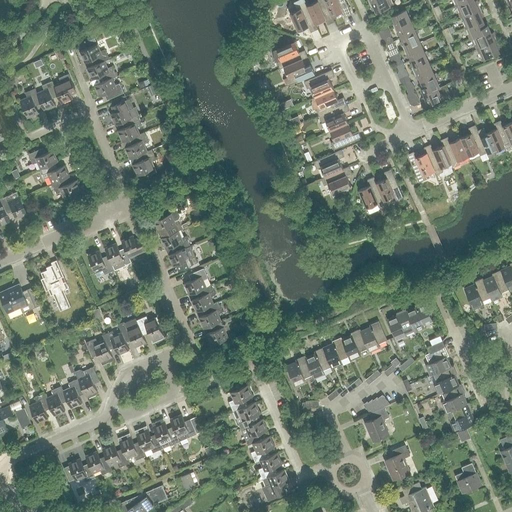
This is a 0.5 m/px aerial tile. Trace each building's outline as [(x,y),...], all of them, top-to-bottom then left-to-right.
[(307,6),(315,24),(325,20),(328,25),(334,22),(332,17),(324,0),(316,0),(317,1),(307,6)] [(324,0),(332,17),(342,12),(344,18),(351,15),(344,0),(324,0)] [(394,5),(391,0),(375,0),(369,3),(373,11),(375,10),(376,13),(394,5)] [(475,1),(474,0),(469,0),(455,6),(460,17),(480,9),(477,0),(475,1)] [(308,27),(311,32),(318,29),(315,24),(307,6),(306,2),(299,5),(300,9),(290,13),(298,32),(308,27)] [(391,20),(394,28),(411,21),(406,9),(391,16),(393,19),(391,20)] [(460,17),(465,28),(483,21),(482,18),(484,17),(480,9),(460,17)] [(415,32),(411,21),(394,28),(398,36),(400,35),(401,38),(415,32)] [(470,40),(472,39),(472,38),(490,31),(486,22),(484,23),(483,21),(465,28),(470,40)] [(477,49),(497,41),(493,32),(491,33),(490,31),(472,38),(472,39),(477,49)] [(400,42),(404,50),(420,43),(415,32),(401,38),(402,41),(400,42)] [(93,35),(87,38),(89,44),(96,41),(93,35)] [(477,49),(482,61),(500,53),(498,50),(500,49),(497,41),(477,49)] [(280,69),(284,68),(284,67),(302,60),(308,57),(305,50),(299,53),(295,42),(276,50),(276,51),(273,52),(275,62),(277,62),(280,69)] [(410,57),(411,60),(425,54),(420,43),(404,50),(407,58),(410,57)] [(94,59),(97,64),(105,61),(109,59),(105,50),(100,51),(97,44),(80,52),(85,63),(94,59)] [(430,65),(425,54),(411,60),(412,63),(410,64),(413,72),(430,65)] [(306,70),(302,60),(284,67),(284,68),(288,77),(284,79),(287,86),(315,74),(312,67),(306,70)] [(104,81),(112,78),(117,76),(112,66),(108,68),(105,61),(97,64),(87,69),(92,80),(102,76),(104,81)] [(419,79),(420,82),(435,76),(430,65),(413,72),(417,80),(419,79)] [(311,87),(315,97),(334,90),(329,79),(335,77),(332,70),(304,82),(307,89),(311,87)] [(73,98),(72,96),(77,94),(69,74),(59,78),(61,83),(54,86),(57,94),(61,104),(73,98)] [(420,86),(423,94),(437,88),(438,88),(440,87),(435,76),(420,82),(422,85),(420,86)] [(94,86),(98,93),(99,97),(109,93),(111,98),(124,93),(120,83),(115,85),(112,78),(104,81),(94,86)] [(44,90),(37,93),(40,101),(44,111),(56,106),(52,96),(57,94),(54,86),(52,81),(42,86),(44,90)] [(440,94),(438,88),(437,88),(423,94),(424,97),(422,98),(426,106),(447,97),(445,92),(440,94)] [(27,98),(20,101),(27,118),(39,113),(35,104),(40,101),(37,93),(35,89),(25,93),(27,98)] [(316,109),(319,116),(346,104),(344,97),(338,100),(334,90),(315,97),(316,98),(312,99),(313,109),(316,109)] [(115,126),(125,122),(132,118),(129,111),(134,109),(130,99),(117,104),(120,110),(110,114),(115,126)] [(291,99),(281,104),(283,110),(293,105),(291,99)] [(349,111),(346,104),(319,116),(322,123),(325,121),(330,131),(348,123),(344,113),(349,111)] [(137,116),(132,118),(125,122),(127,127),(117,131),(122,143),(132,138),(140,135),(137,128),(141,126),(137,116)] [(511,146),(511,144),(511,143),(511,122),(503,126),(501,121),(494,124),(496,129),(504,147),(506,151),(511,148),(511,146)] [(353,134),(348,123),(330,131),(334,141),(330,143),(334,150),(361,138),(358,131),(353,134)] [(471,133),(460,138),(468,156),(478,152),(480,156),(486,153),(477,131),(475,125),(468,128),(471,133)] [(484,128),(477,131),(486,153),(489,159),(496,156),(494,152),(504,147),(496,129),(486,133),(484,128)] [(130,159),(139,155),(147,152),(144,145),(149,143),(144,133),(140,135),(132,138),(134,144),(125,148),(130,159)] [(450,143),(448,137),(441,140),(443,145),(451,164),(453,168),(460,165),(458,161),(468,156),(460,138),(450,143)] [(441,168),(451,164),(443,145),(433,150),(431,144),(424,147),(424,148),(426,153),(427,153),(434,171),(436,175),(443,172),(441,168)] [(434,171),(426,153),(424,148),(417,151),(418,153),(415,154),(414,152),(407,155),(419,182),(426,179),(424,176),(434,171)] [(53,164),(58,162),(53,150),(43,155),(41,149),(28,154),(32,164),(37,162),(40,169),(53,164)] [(152,150),(147,152),(139,155),(142,161),(132,165),(137,176),(148,172),(150,176),(156,173),(151,161),(156,159),(152,150)] [(325,177),(343,169),(339,159),(344,157),(341,150),(314,162),(317,169),(320,167),(325,177)] [(52,184),(65,179),(70,177),(65,165),(55,169),(53,164),(40,169),(44,179),(49,177),(52,184)] [(349,167),(343,169),(325,177),(321,179),(324,186),(328,184),(332,194),(351,186),(346,176),(352,173),(349,167)] [(386,178),(376,183),(384,201),(394,197),(396,200),(403,197),(391,170),(384,173),(386,178)] [(386,205),(384,201),(376,183),(374,177),(367,180),(369,185),(359,190),(367,208),(370,214),(380,210),(379,208),(386,205)] [(61,192),(64,199),(82,192),(77,180),(67,184),(65,179),(52,184),(56,194),(61,192)] [(0,198),(0,201),(1,204),(5,212),(10,209),(14,219),(26,214),(16,192),(0,198)] [(0,225),(9,221),(5,212),(1,204),(0,204),(0,225)] [(170,234),(178,231),(183,229),(181,225),(179,219),(180,217),(176,209),(172,211),(171,214),(153,221),(158,233),(168,229),(170,234)] [(175,246),(178,251),(186,248),(190,246),(186,236),(181,238),(178,231),(170,234),(161,238),(166,250),(175,246)] [(121,241),(125,250),(129,258),(136,255),(138,260),(148,255),(142,243),(137,245),(133,236),(121,241)] [(104,248),(108,258),(112,266),(119,262),(121,267),(131,263),(129,258),(125,250),(120,253),(116,243),(104,248)] [(189,255),(186,248),(178,251),(168,255),(173,267),(183,263),(185,268),(198,263),(193,253),(189,255)] [(114,270),(112,266),(108,258),(103,260),(99,251),(87,256),(95,273),(102,270),(104,274),(114,270)] [(43,278),(41,279),(46,291),(48,290),(51,296),(53,295),(60,311),(71,307),(63,290),(68,288),(56,260),(51,263),(52,265),(46,268),(47,270),(41,273),(43,278)] [(510,266),(501,270),(509,290),(510,291),(511,289),(511,262),(510,264),(510,266)] [(189,295),(198,291),(206,287),(203,280),(208,278),(203,269),(191,274),(193,280),(184,284),(189,295)] [(493,276),(483,280),(490,298),(492,301),(502,297),(501,293),(509,290),(501,270),(492,274),(493,276)] [(482,301),(490,298),(483,280),(482,278),(473,282),(474,284),(464,288),(473,309),(484,305),(482,301)] [(19,284),(0,292),(0,295),(8,313),(20,308),(22,313),(36,307),(28,289),(22,292),(19,284)] [(196,312),(206,308),(213,304),(210,297),(215,295),(211,285),(206,287),(198,291),(201,297),(191,301),(196,312)] [(147,289),(139,293),(141,298),(149,294),(147,289)] [(432,321),(424,301),(415,305),(415,307),(406,311),(413,329),(415,332),(425,328),(424,324),(432,321)] [(204,329),(213,325),(221,321),(218,314),(222,312),(218,302),(213,304),(206,308),(208,313),(199,318),(204,329)] [(406,311),(405,309),(396,313),(397,315),(387,320),(396,340),(406,336),(405,332),(413,329),(406,311)] [(146,316),(136,321),(142,333),(147,331),(153,343),(164,338),(155,318),(148,321),(146,316)] [(225,319),(221,321),(213,325),(215,330),(206,335),(211,346),(228,338),(225,331),(230,329),(227,323),(226,319),(225,319)] [(118,326),(121,333),(125,340),(130,338),(135,348),(146,343),(142,333),(136,321),(125,326),(124,323),(118,326)] [(387,340),(378,321),(369,325),(370,327),(361,331),(367,349),(369,352),(379,347),(378,344),(387,340)] [(361,331),(360,329),(350,333),(351,335),(342,339),(349,357),(350,360),(361,356),(359,352),(367,349),(361,331)] [(104,340),(108,348),(114,345),(118,355),(129,350),(125,340),(121,333),(114,336),(112,331),(102,335),(104,340)] [(323,348),(331,367),(332,368),(342,364),(341,360),(349,357),(342,339),(341,337),(332,341),(333,343),(323,348)] [(108,348),(104,340),(97,343),(95,338),(86,343),(91,355),(97,353),(101,362),(112,357),(108,348)] [(430,375),(433,374),(451,366),(446,357),(448,356),(442,342),(428,348),(430,353),(425,355),(429,363),(425,365),(430,375)] [(315,354),(305,358),(312,375),(314,379),(324,374),(323,371),(331,367),(323,348),(314,352),(315,354)] [(304,379),(312,375),(305,358),(304,356),(295,360),(296,362),(286,366),(295,387),(306,382),(304,379)] [(411,357),(398,367),(402,371),(414,361),(411,357)] [(391,364),(391,365),(394,368),(399,364),(395,360),(391,364)] [(438,394),(441,393),(459,385),(451,366),(433,374),(437,382),(433,384),(438,394)] [(93,367),(83,371),(80,369),(75,372),(78,379),(83,391),(85,396),(97,391),(93,382),(98,379),(93,367)] [(70,388),(63,391),(66,399),(70,408),(82,403),(78,394),(83,391),(78,379),(68,383),(70,388)] [(402,381),(407,391),(411,390),(407,379),(402,381)] [(229,402),(233,412),(245,406),(243,401),(252,397),(247,385),(230,393),(233,400),(229,402)] [(446,413),(450,412),(467,404),(459,385),(441,393),(445,401),(441,403),(446,413)] [(46,398),(49,406),(53,416),(65,411),(61,401),(66,399),(63,391),(61,386),(51,391),(53,395),(46,398)] [(49,406),(46,398),(44,394),(34,398),(36,402),(29,406),(37,423),(48,418),(44,409),(49,406)] [(0,402),(0,434),(7,431),(2,418),(14,413),(8,399),(0,402)] [(240,429),(245,427),(253,423),(250,418),(260,414),(255,402),(245,406),(233,412),(240,429)] [(475,423),(467,404),(450,412),(453,420),(450,421),(454,432),(457,430),(466,426),(474,423),(475,423)] [(25,408),(15,413),(19,421),(28,417),(25,408)] [(384,408),(369,414),(372,420),(365,423),(373,442),(388,435),(382,421),(388,418),(384,408)] [(174,429),(178,437),(185,434),(187,438),(196,434),(191,422),(185,424),(181,414),(170,420),(174,429)] [(252,444),(260,440),(258,435),(267,431),(262,419),(253,423),(245,427),(240,429),(246,443),(248,446),(252,444)] [(157,436),(161,444),(168,441),(170,446),(180,441),(178,437),(174,429),(168,431),(164,422),(153,427),(157,436)] [(478,434),(474,423),(466,426),(471,438),(478,434)] [(466,426),(457,430),(462,442),(471,438),(466,426)] [(163,449),(161,444),(157,436),(151,439),(147,429),(136,434),(140,444),(144,451),(151,448),(153,453),(163,449)] [(511,437),(511,435),(500,439),(503,446),(505,445),(507,448),(501,451),(510,472),(511,471),(511,437)] [(255,463),(259,461),(267,457),(265,452),(274,447),(269,436),(260,440),(252,444),(255,451),(251,453),(255,463)] [(119,442),(123,451),(127,459),(134,456),(136,460),(146,456),(144,451),(140,444),(135,446),(130,437),(119,442)] [(129,463),(127,459),(123,451),(117,453),(113,444),(102,449),(106,458),(110,466),(117,463),(119,468),(129,463)] [(394,456),(386,460),(394,480),(409,474),(402,459),(410,456),(405,445),(392,450),(394,456)] [(85,456),(89,466),(93,473),(100,470),(102,475),(112,471),(110,466),(106,458),(101,461),(97,451),(85,456)] [(258,470),(262,480),(275,474),(272,468),(282,464),(277,453),(267,457),(259,461),(263,468),(258,470)] [(93,473),(89,466),(84,468),(80,459),(68,464),(76,481),(83,478),(85,482),(95,478),(93,473)] [(463,472),(455,476),(462,493),(481,485),(472,463),(461,467),(463,472)] [(284,470),(275,474),(262,480),(265,486),(262,488),(268,502),(278,497),(277,493),(282,491),(280,485),(289,481),(284,470)] [(190,473),(177,478),(177,479),(178,479),(183,491),(181,492),(181,493),(198,486),(197,485),(195,486),(190,473)] [(405,496),(399,498),(402,505),(407,502),(411,511),(432,511),(431,508),(434,507),(426,487),(421,489),(419,482),(402,490),(405,496)] [(162,485),(117,504),(120,511),(143,511),(141,510),(168,498),(162,485)] [(184,511),(183,510),(193,503),(189,498),(169,511),(184,511)]
